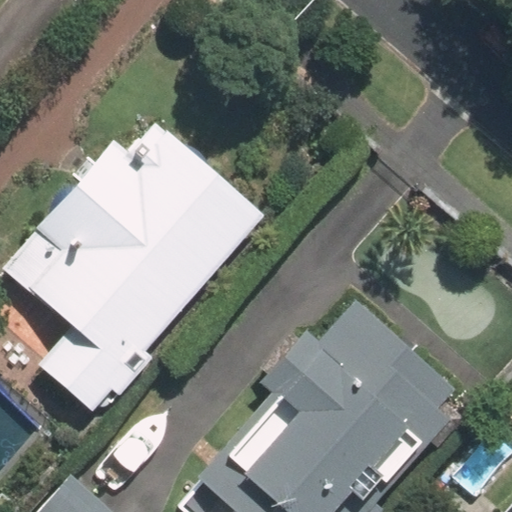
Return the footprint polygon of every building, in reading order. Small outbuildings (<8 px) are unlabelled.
[(30,373),(83,419),(103,396),(112,403),(150,359),(141,351),(256,217),(151,127),(124,158),(105,142),(9,253),(32,273),(15,292),(64,334),(30,373)] [(446,390),(345,303),(310,343),(299,333),(253,386),(264,396),(168,506),(175,511),(363,511),(440,423),(427,412),(446,390)] [(105,511),(66,477),(34,511),(105,511)] [(460,511),(434,490),(415,511),(460,511)] [(511,511),(511,493),(496,511),(511,511)]
